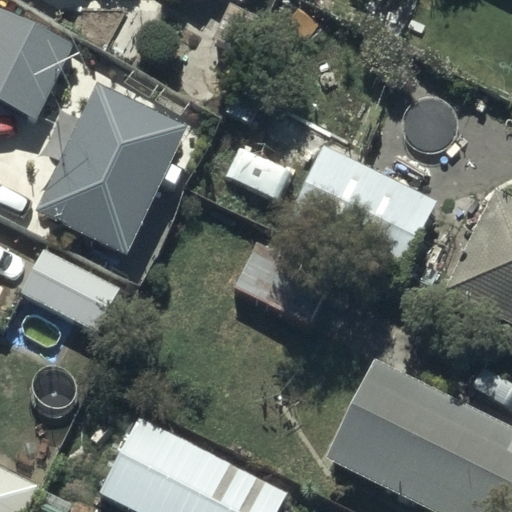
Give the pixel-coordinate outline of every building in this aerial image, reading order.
[(250,0),(183,0),(199,10),(205,0),(215,0),(240,15),(250,0)] [(72,59),(0,20),(0,113),(37,132),(72,59)] [(187,144),(94,103),(35,228),(126,271),(161,196),(176,203),(183,188),(169,182),(187,144)] [(437,209),(322,155),(284,236),(399,290),(437,209)] [(443,298),(511,332),(511,206),(494,197),(443,298)] [(333,287),(253,248),(227,300),(307,340),(333,287)] [(121,300),(45,264),(22,312),(97,348),(121,300)] [(511,511),(511,436),(375,365),(325,466),(416,511),(511,511)] [(139,427),(97,508),(105,511),(288,511),(292,506),(139,427)] [(0,511),(37,511),(43,500),(0,477),(0,511)]
